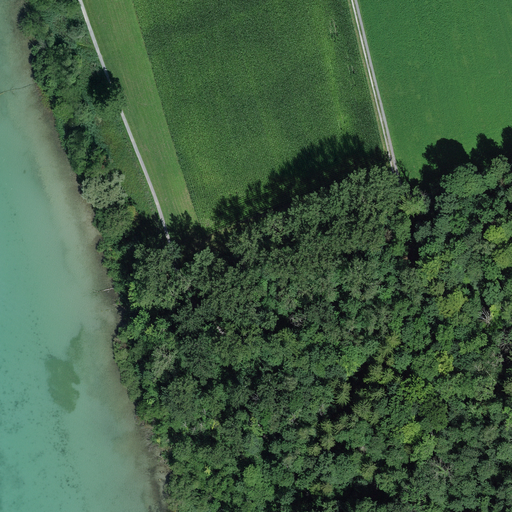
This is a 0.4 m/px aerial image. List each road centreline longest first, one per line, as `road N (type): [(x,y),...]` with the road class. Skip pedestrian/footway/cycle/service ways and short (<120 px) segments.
road 1 (track): [(355,0),(423,317),(364,511)]
road 2 (track): [(422,325),(265,373)]
